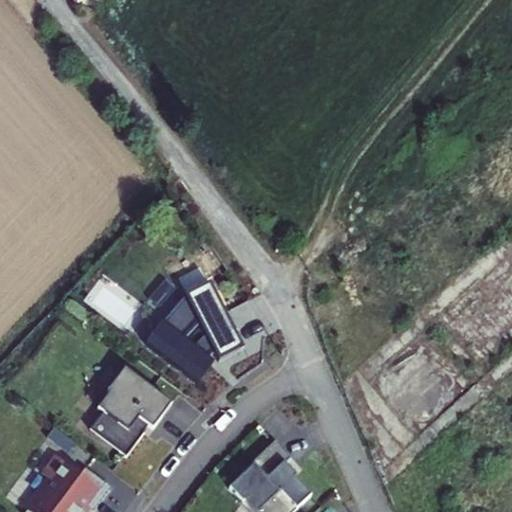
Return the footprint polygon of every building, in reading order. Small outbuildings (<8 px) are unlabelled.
[(232,363),(258,351),(227,283),(201,295),(206,305),(213,321),(220,335),(228,353),(232,363)] [(206,305),(183,327),(197,338),(213,321),(206,305)] [(160,343),(210,384),(228,363),(222,359),(208,347),(197,338),(183,327),(177,322),(160,343)] [(228,353),(220,335),(208,347),(222,359),(228,353)] [(191,408),(145,371),(127,393),(129,395),(116,410),(122,415),(108,431),(143,460),(163,436),(161,435),(166,429),(171,433),(191,408)] [(257,511),(318,511),(328,503),(311,484),(313,483),(302,471),(309,465),(293,448),(259,478),(261,481),(246,495),(260,509),(257,511)] [(98,478),(73,459),(59,478),(66,482),(42,511),(103,511),(105,511),(106,511),(112,511),(128,492),(102,472),(98,478)]
